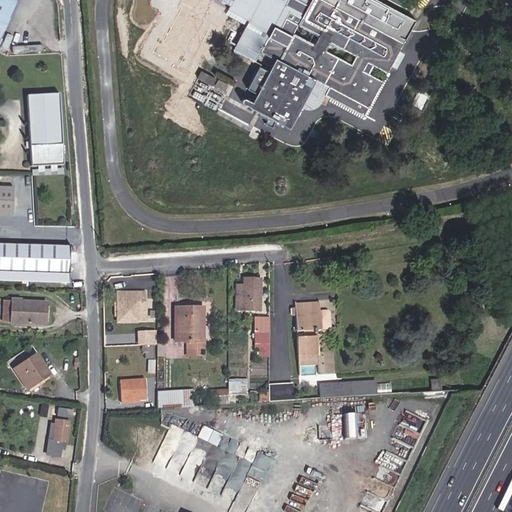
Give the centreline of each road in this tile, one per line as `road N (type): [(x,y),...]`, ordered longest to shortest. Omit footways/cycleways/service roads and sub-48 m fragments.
road 1 (unclassified): [(70,0),(94,265),(98,410),(88,511)]
road 2 (motorway): [(511,383),(446,511)]
